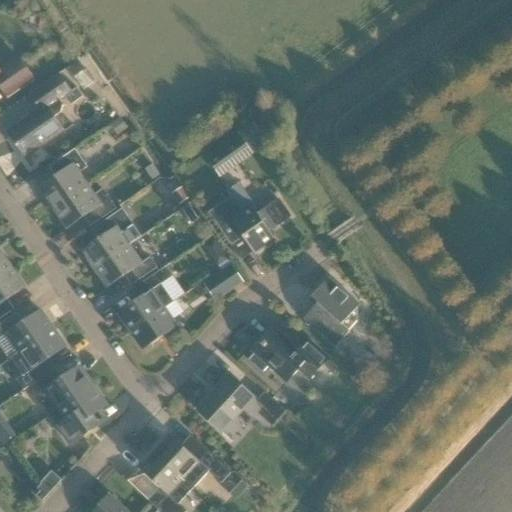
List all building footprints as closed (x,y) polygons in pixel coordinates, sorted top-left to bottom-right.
[(22,56),(2,69),(0,65),(0,86),(8,97),(37,77),(22,56)] [(74,78),(85,70),(79,61),(67,68),(74,78)] [(72,93),(59,75),(30,95),(40,109),(7,132),(26,159),(65,132),(54,117),(61,113),(63,105),(60,101),(65,98),(70,105),(83,97),(78,89),(72,93)] [(110,125),(118,136),(129,129),(121,117),(110,125)] [(268,143),(253,121),(238,132),(240,134),(207,159),(221,177),(268,143)] [(53,209),(82,189),(87,186),(78,174),(87,167),(75,150),(50,167),(56,177),(40,189),(53,209)] [(160,175),(153,165),(146,170),(153,180),(160,175)] [(87,186),(82,189),(53,209),(67,229),(84,217),(91,227),(116,209),(103,190),(94,196),(87,186)] [(173,194),(180,205),(190,198),(182,187),(173,194)] [(274,240),(269,232),(292,216),(280,200),(257,216),(238,187),(228,194),(231,197),(208,213),(231,245),(244,237),(255,254),(274,240)] [(191,207),(184,211),(192,223),(198,218),(191,207)] [(95,269),(129,246),(122,236),(135,227),(122,209),(93,230),(100,239),(83,251),(95,269)] [(129,246),(95,269),(108,288),(125,276),(132,286),(157,268),(150,258),(141,264),(129,246)] [(0,278),(12,270),(0,251),(0,278)] [(214,262),(218,267),(228,260),(224,254),(214,262)] [(245,283),(233,265),(204,284),(216,302),(245,283)] [(0,319),(14,310),(8,300),(25,288),(12,270),(0,278),(0,319)] [(119,314),(131,332),(165,309),(174,303),(154,275),(129,292),(136,302),(119,314)] [(304,319),(335,348),(350,332),(358,322),(357,302),(330,277),(312,298),(318,303),(304,319)] [(165,309),(131,332),(144,350),(177,327),(165,309)] [(17,313),(0,324),(0,339),(8,334),(20,352),(53,329),(41,311),(23,323),(17,313)] [(20,352),(11,358),(23,376),(18,380),(24,390),(30,386),(55,369),(49,359),(66,347),(53,329),(20,352)] [(295,344),(289,344),(276,332),(273,335),(268,335),(268,340),(249,360),(263,373),(269,366),(287,383),(299,370),(310,380),(329,359),(309,340),(301,349),(295,344)] [(30,386),(24,390),(29,397),(35,393),(42,404),(51,416),(60,410),(93,387),(79,367),(62,379),(55,369),(30,386)] [(254,398),(230,376),(198,411),(222,433),(254,398)] [(60,410),(51,416),(58,426),(71,446),(96,428),(109,419),(102,410),(107,407),(93,387),(60,410)] [(256,401),(278,421),(286,411),(265,392),(256,401)] [(11,428),(0,435),(0,441),(3,445),(17,436),(11,428)] [(170,435),(155,452),(194,488),(209,472),(222,484),(231,473),(208,452),(199,461),(170,435)] [(161,511),(186,511),(178,505),(194,488),(155,452),(139,469),(160,488),(148,500),(161,511)] [(242,482),(237,487),(243,494),(249,488),(242,482)] [(51,492),(42,484),(38,489),(41,492),(37,496),(43,501),(51,492)] [(127,511),(110,495),(94,511),(127,511)]
